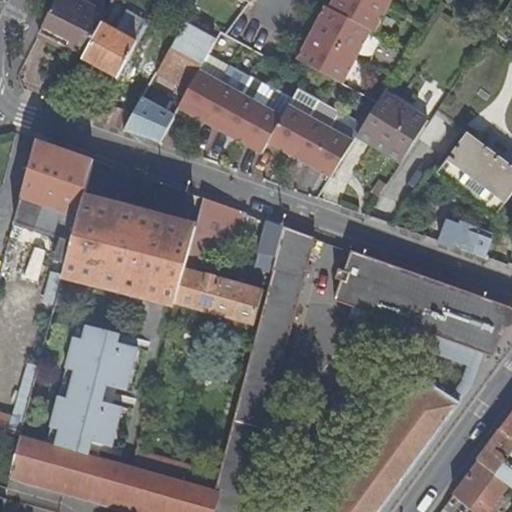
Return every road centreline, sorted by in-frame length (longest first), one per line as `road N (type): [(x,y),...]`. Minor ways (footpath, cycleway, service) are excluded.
road 1 (residential): [(0,93),(25,115),(511,291)]
road 2 (secondary): [(511,371),(410,511)]
